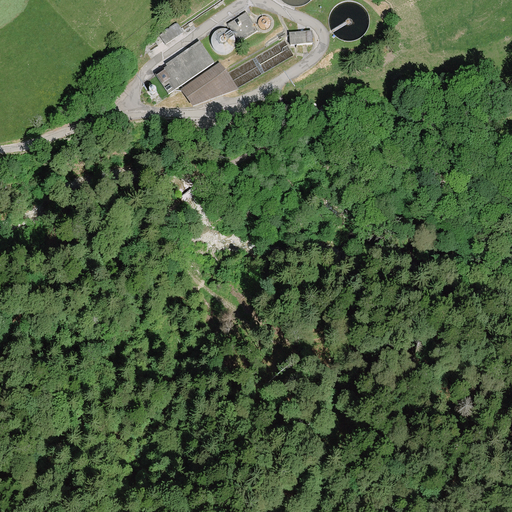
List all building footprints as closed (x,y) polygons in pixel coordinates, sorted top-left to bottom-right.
[(228,54),(236,50),(239,40),(241,43),(263,30),(249,11),(228,24),(230,29),(224,29),(216,32),(213,40),(213,47),(219,53),(228,54)] [(159,36),(166,45),(183,33),(177,24),(159,36)] [(290,33),(290,44),(311,44),(311,33),(290,33)] [(168,94),(213,64),(199,43),(166,65),(167,67),(155,75),(168,94)] [(221,63),(181,89),(192,106),(238,91),(227,74),(221,63)]
